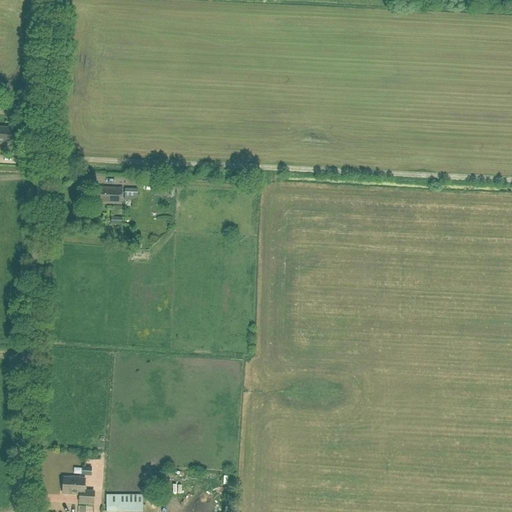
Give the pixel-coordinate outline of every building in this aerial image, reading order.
[(0,144),(12,145),(13,128),(0,127),(0,144)] [(121,205),(122,188),(96,187),(95,204),(121,205)] [(125,189),(125,201),(135,201),(135,190),(125,189)] [(122,215),(122,207),(111,206),(111,214),(122,215)] [(72,479),(63,479),(62,494),(79,495),(79,504),(93,504),(94,491),(84,491),(85,480),(78,479),(78,478),(72,478),(72,479)] [(204,494),(208,497),(214,490),(211,487),(204,494)] [(142,511),(143,495),(105,495),(105,511),(142,511)]
